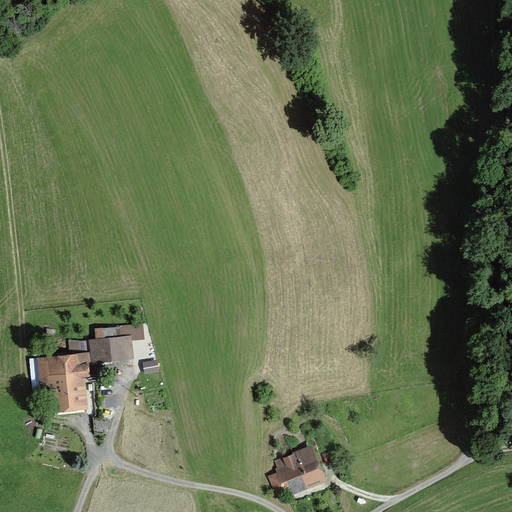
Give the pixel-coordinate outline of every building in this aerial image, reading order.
[(109,327),(109,328),(97,329),(98,340),(100,360),(133,357),(131,338),(143,337),(142,324),(109,327)] [(154,330),(146,332),(151,361),(158,360),(154,330)] [(98,340),(91,341),(92,353),(38,358),(41,388),(50,388),(52,406),(84,403),(82,384),(79,384),(78,374),(87,373),(86,365),(93,364),(93,362),(100,361),(100,360),(98,340)] [(38,344),(34,354),(39,357),(44,347),(38,344)] [(160,361),(151,362),(151,359),(144,360),(145,372),(161,370),(160,361)] [(110,420),(93,417),(95,434),(105,433),(110,420)] [(292,455),(276,461),(276,470),(285,492),(321,477),(310,452),(294,458),(292,455)]
